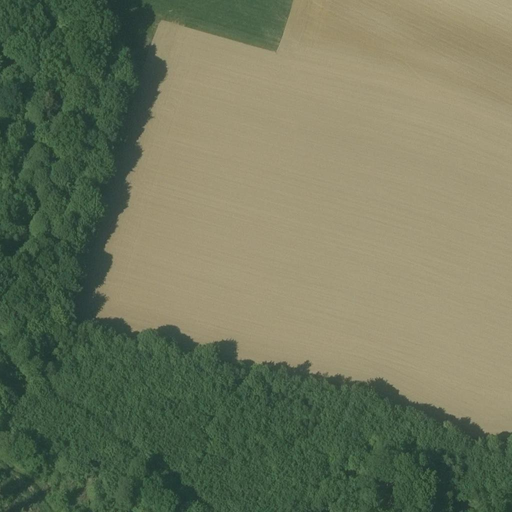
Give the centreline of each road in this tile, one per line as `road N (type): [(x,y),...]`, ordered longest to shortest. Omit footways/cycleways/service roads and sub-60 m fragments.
road 1 (track): [(208,511),(0,356)]
road 2 (track): [(222,359),(188,403),(129,454)]
